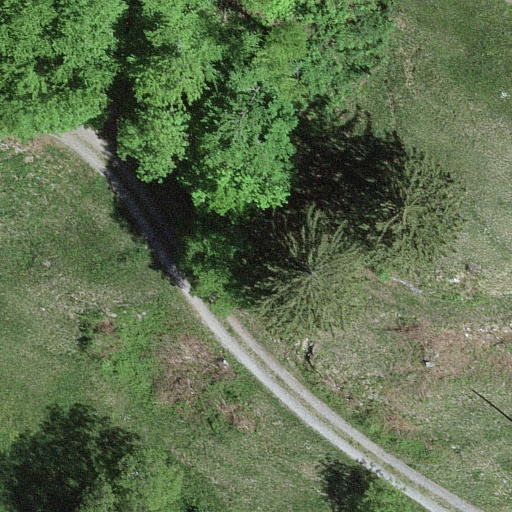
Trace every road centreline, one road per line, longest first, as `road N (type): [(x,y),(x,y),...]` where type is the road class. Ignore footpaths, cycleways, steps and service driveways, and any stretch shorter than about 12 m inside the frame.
road 1 (track): [(0,117),(78,136),(163,219),(324,429),(469,511)]
road 2 (track): [(28,120),(225,45),(312,0)]
